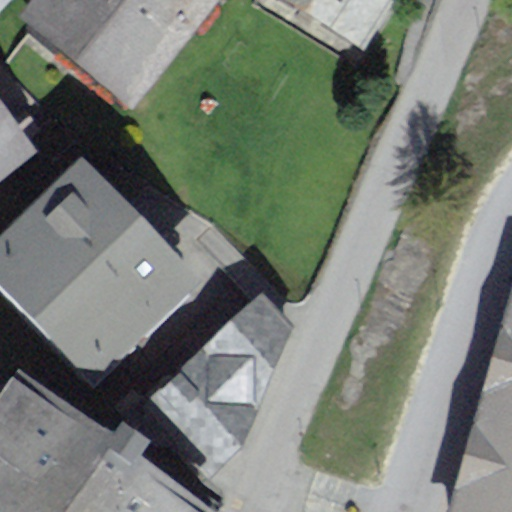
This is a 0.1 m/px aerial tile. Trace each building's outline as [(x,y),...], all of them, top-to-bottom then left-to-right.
[(124,114),(219,0),(27,0),(12,19),(124,114)] [(282,0),(361,49),(392,0),(282,0)] [(0,173),(36,148),(0,98),(0,173)] [(199,278),(78,152),(0,226),(0,286),(90,381),(199,278)] [(291,330),(257,297),(128,409),(205,486),(245,442),(291,330)] [(202,511),(11,372),(0,386),(0,511),(202,511)] [(511,511),(511,459),(496,510),(495,511),(511,511)]
